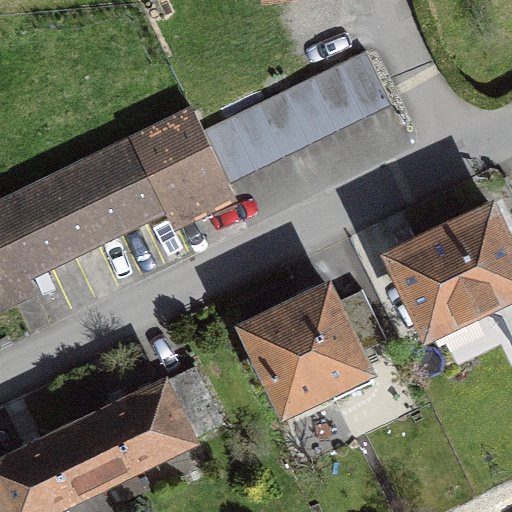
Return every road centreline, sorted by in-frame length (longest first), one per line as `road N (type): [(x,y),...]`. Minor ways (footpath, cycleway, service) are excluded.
road 1 (residential): [(0,372),(441,159)]
road 2 (residential): [(391,0),(402,61),(441,159)]
